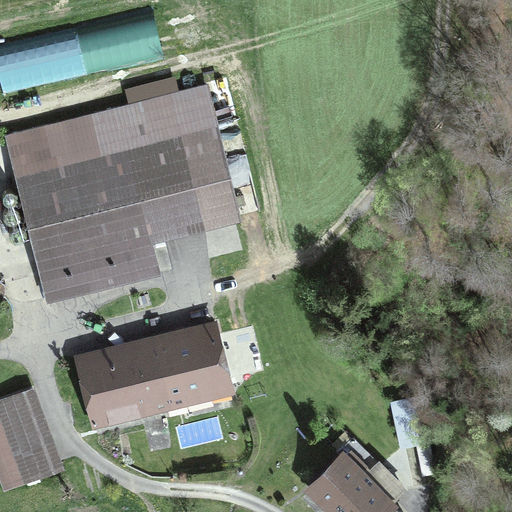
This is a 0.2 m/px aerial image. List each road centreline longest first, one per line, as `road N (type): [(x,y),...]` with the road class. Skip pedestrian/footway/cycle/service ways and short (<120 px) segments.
road 1 (track): [(443,0),(434,101),(418,136),(309,254),(165,313),(31,347)]
road 2 (unclassified): [(268,511),(236,497),(136,486),(77,452),(54,415),(31,347)]
